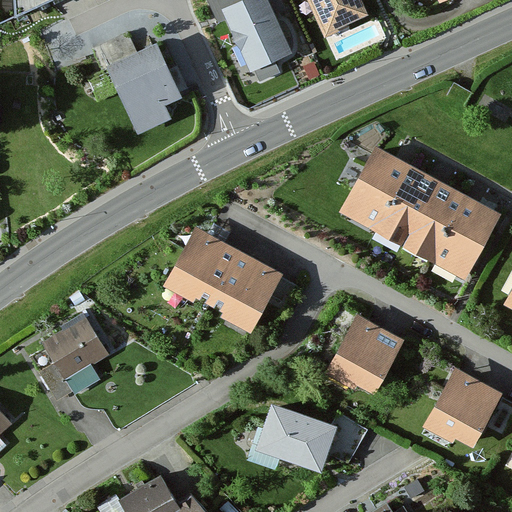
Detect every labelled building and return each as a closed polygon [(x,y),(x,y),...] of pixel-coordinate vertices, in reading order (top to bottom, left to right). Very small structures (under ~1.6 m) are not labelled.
[(0,0),(0,25),(45,0),(0,0)] [(208,0),(220,25),(229,21),(253,73),(293,55),(267,0),(208,0)] [(310,0),(326,37),(368,19),(360,0),(310,0)] [(182,101),(155,44),(106,68),(139,136),(173,120),(167,108),(182,101)] [(504,215),(378,146),(342,213),(467,282),(504,215)] [(288,279),(192,233),(164,294),(259,339),(288,279)] [(86,312),(41,338),(64,381),(109,355),(86,312)] [(357,320),(331,368),(373,390),(399,342),(357,320)] [(452,373),(428,421),(472,444),(497,395),(452,373)] [(333,431),(274,410),(256,460),(315,481),(333,431)] [(0,416),(0,436),(10,428),(0,416)] [(183,511),(164,480),(120,506),(123,511),(211,511),(205,501),(185,511),(183,511)] [(397,511),(392,501),(373,511),(397,511)]
